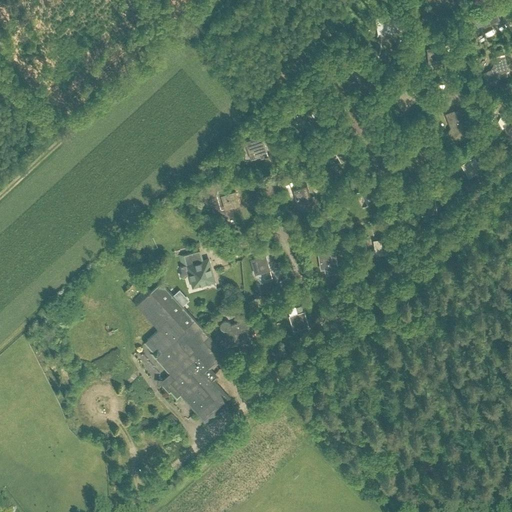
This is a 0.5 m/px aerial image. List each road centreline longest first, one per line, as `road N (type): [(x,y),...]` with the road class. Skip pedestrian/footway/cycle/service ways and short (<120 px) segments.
road 1 (track): [(511,182),(281,397)]
road 2 (unknown): [(420,248),(366,129),(368,92),(387,62)]
road 3 (track): [(281,397),(153,511)]
road 4 (track): [(281,397),(387,511)]
road 5 (unknown): [(501,174),(454,46)]
